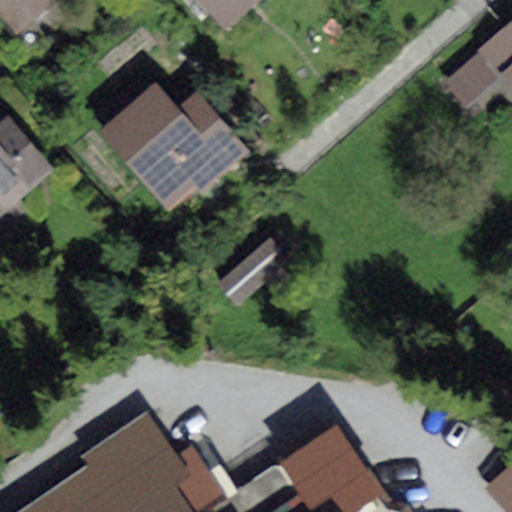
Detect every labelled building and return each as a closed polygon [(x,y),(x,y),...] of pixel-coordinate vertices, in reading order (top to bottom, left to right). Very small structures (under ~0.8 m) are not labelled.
[(0,0),(0,4),(16,23),(43,0),(0,0)] [(190,0),(213,27),(244,0),(190,0)] [(504,85),(511,93),(511,33),(457,81),(479,107),(504,85)] [(115,137),(170,200),(233,146),(193,99),(173,116),(159,99),(115,137)] [(0,204),(46,165),(3,115),(0,117),(0,204)] [(217,291),(241,315),(284,273),(260,249),(217,291)] [(402,511),(401,510),(388,508),(334,428),(209,511),(190,511),(187,507),(141,439),(135,429),(90,459),(97,469),(32,511),(402,511)] [(511,511),(511,462),(485,487),(507,511),(511,511)]
